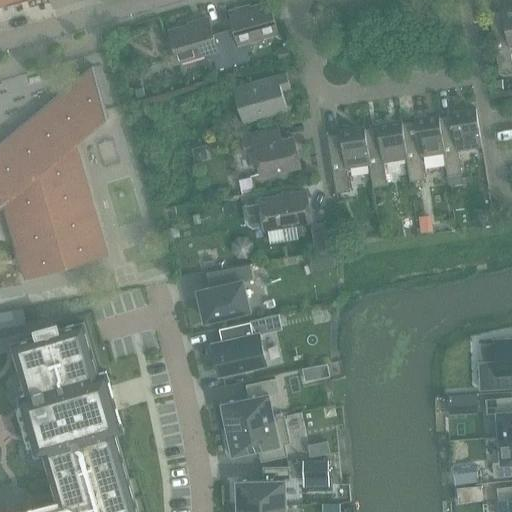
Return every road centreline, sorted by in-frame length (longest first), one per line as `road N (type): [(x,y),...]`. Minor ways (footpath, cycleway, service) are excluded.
road 1 (residential): [(302,0),(299,25),(319,92),(336,97),(477,72)]
road 2 (residential): [(201,511),(158,293)]
road 3 (residential): [(0,42),(148,0)]
road 4 (residential): [(511,201),(496,185),(477,72)]
